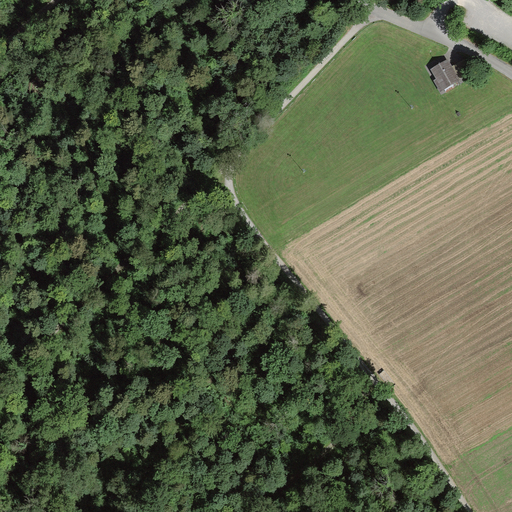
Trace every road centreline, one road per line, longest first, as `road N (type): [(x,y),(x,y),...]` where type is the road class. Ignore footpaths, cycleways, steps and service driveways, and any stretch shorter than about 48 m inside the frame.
road 1 (track): [(368,11),(226,166),(228,183),(467,511)]
road 2 (track): [(0,383),(226,166)]
road 3 (unclassified): [(511,74),(349,0)]
